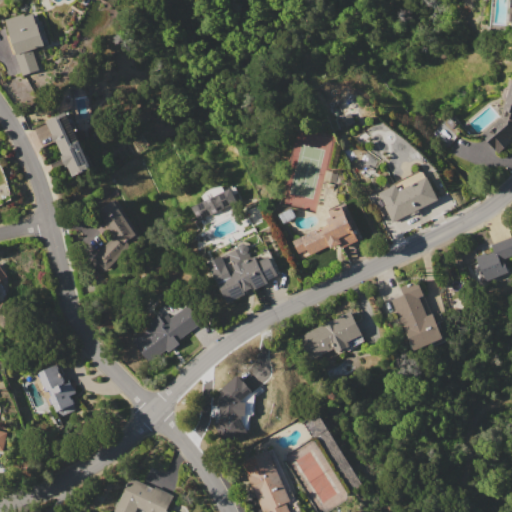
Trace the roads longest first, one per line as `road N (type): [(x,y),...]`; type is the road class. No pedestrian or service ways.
road 1 (residential): [(511,188),(487,210),(261,320),(114,452),(0,510)]
road 2 (residential): [(231,511),(194,452),(88,342),(31,160),(0,103)]
